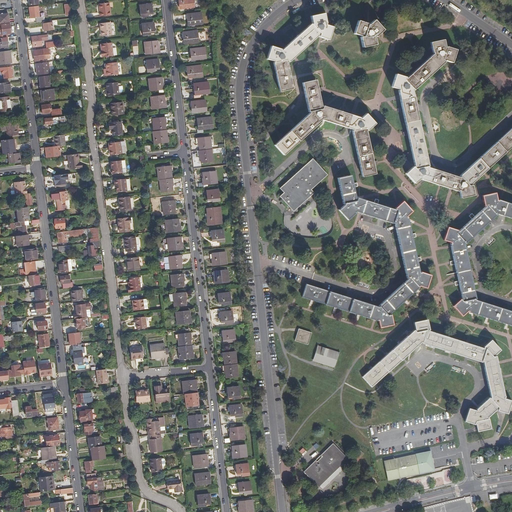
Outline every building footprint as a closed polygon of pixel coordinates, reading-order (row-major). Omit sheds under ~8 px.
[(179,2),(180,6),(180,8),(184,8),(195,6),(193,0),(180,0),(180,1),(179,2)] [(101,16),(111,15),(109,2),(99,4),(101,16)] [(141,17),(149,16),(148,14),(153,14),(152,9),(151,4),(140,5),(141,17)] [(39,6),(30,7),(31,19),(36,18),(37,23),(43,22),(44,22),(44,17),(40,18),(39,6)] [(188,19),(188,23),(188,25),(193,24),(204,23),(202,12),(188,14),(189,18),(188,19)] [(10,22),(9,13),(0,14),(0,23),(1,23),(10,22)] [(324,14),(311,16),(312,23),(311,25),(311,24),(282,50),(281,50),(281,49),(271,46),(268,59),(275,61),(275,62),(274,63),(280,90),(293,88),(291,78),(291,76),(288,62),(289,61),(290,62),(294,57),(318,35),(319,36),(319,37),(321,38),(328,40),(333,27),(326,25),(325,23),(326,23),(324,14)] [(369,24),(359,21),(355,34),(362,37),(362,38),(361,38),(363,48),(376,45),(374,37),(375,36),(376,37),(377,36),(378,35),(384,30),(374,20),(370,25),(369,25),(369,24)] [(44,22),(43,22),(45,31),(54,30),(53,21),(48,22),(48,21),(44,22)] [(102,35),(112,34),(111,21),(101,22),(102,35)] [(1,24),(1,23),(0,23),(0,37),(7,36),(8,36),(7,33),(11,33),(10,23),(1,24)] [(143,36),(151,35),(150,33),(156,32),(155,28),(154,29),(154,23),(142,24),(143,36)] [(249,38),(251,31),(244,27),(241,34),(249,38)] [(183,36),(184,41),(184,43),(188,42),(199,41),(198,30),(184,32),(184,36),(183,36)] [(33,46),(42,45),(42,41),(48,41),(47,35),(32,37),(33,46)] [(8,48),(7,36),(0,37),(0,47),(0,49),(8,48)] [(445,61),(453,63),(458,50),(447,47),(447,48),(446,48),(445,40),(431,43),(433,50),(434,53),(435,53),(435,54),(407,78),(396,75),(392,87),(400,89),(400,91),(399,91),(400,95),(401,99),(403,109),(408,131),(408,133),(412,153),(415,166),(413,167),(411,168),(406,173),(414,183),(420,178),(422,178),(421,179),(453,189),(457,190),(458,189),(459,190),(460,198),(474,195),(472,185),(471,185),(471,184),(511,147),(511,128),(460,175),(460,176),(459,177),(427,167),(427,165),(428,165),(414,95),(413,90),(414,89),(415,90),(445,62),(444,62),(445,61)] [(160,53),(160,51),(159,45),(158,45),(158,41),(145,42),(146,54),(156,53),(160,53)] [(104,56),(114,55),(112,42),(103,43),(104,50),(102,50),(103,56),(104,56)] [(192,58),(192,60),(196,59),(207,58),(206,47),(192,48),(192,53),(191,53),(192,58)] [(50,58),(49,48),(47,48),(43,48),(43,50),(34,51),(35,61),(44,60),(44,59),(50,58)] [(0,63),(12,62),(10,50),(0,51),(0,63)] [(154,70),(160,69),(159,65),(158,65),(158,59),(146,61),(147,72),(154,71),(154,70)] [(49,62),(36,63),(38,75),(50,73),(49,62)] [(107,75),(119,74),(117,62),(106,63),(107,69),(104,69),(105,75),(107,75)] [(193,78),(204,76),(202,65),(188,67),(189,72),(188,72),(188,76),(189,78),(193,78)] [(4,78),(14,77),(12,66),(0,67),(0,70),(4,74),(4,78)] [(49,75),(40,76),(41,87),(50,86),(49,75)] [(160,89),(165,89),(164,87),(164,81),(163,81),(162,77),(150,79),(151,91),(160,89)] [(310,112),(274,145),(284,155),(320,120),(321,119),(352,129),(352,130),(351,131),(362,177),(375,174),(373,164),(369,148),(366,131),(366,130),(367,131),(375,124),(366,114),(361,118),(360,118),(360,117),(353,114),(342,111),(327,106),(322,104),(322,105),(321,105),(315,79),(302,82),(304,91),(305,95),(308,110),(309,110),(310,112)] [(0,92),(11,91),(10,81),(0,82),(0,92)] [(108,95),(119,94),(118,81),(107,83),(108,95)] [(199,94),(209,93),(208,82),(195,83),(196,88),(195,88),(195,93),(195,95),(199,94)] [(54,89),(41,90),(42,101),(55,100),(54,89)] [(152,109),(163,108),(163,106),(167,106),(166,101),(165,100),(164,95),(151,97),(152,109)] [(0,110),(11,109),(9,96),(0,96),(0,110)] [(197,112),(207,111),(206,100),(192,101),(193,106),(192,106),(192,111),(193,112),(197,112)] [(113,115),(124,113),(123,101),(112,102),(113,115)] [(51,112),(52,115),(61,114),(60,109),(51,110),(50,104),(42,105),(43,113),(51,112)] [(203,129),(214,128),(212,116),(199,118),(199,122),(198,122),(198,127),(198,129),(203,129)] [(154,131),(167,130),(165,117),(153,119),(154,131)] [(114,135),(123,134),(121,120),(109,122),(110,128),(113,128),(114,135)] [(21,134),(19,121),(9,122),(10,136),(21,134)] [(169,142),(167,130),(154,131),(153,131),(155,144),(169,142)] [(64,135),(55,136),(56,146),(59,146),(65,145),(64,135)] [(200,150),(212,149),(210,136),(198,138),(199,145),(200,145),(200,150)] [(15,152),(13,139),(2,140),(4,153),(15,152)] [(110,146),(111,153),(125,151),(125,144),(120,145),(120,140),(108,141),(109,146),(110,146)] [(56,146),(46,147),(47,158),(61,156),(59,146),(56,146)] [(213,161),(212,149),(200,150),(199,150),(200,156),(201,156),(202,163),(213,161)] [(19,157),(18,152),(8,154),(9,163),(21,162),(20,157),(19,157)] [(77,154),(67,155),(68,170),(80,168),(80,163),(77,163),(77,160),(78,160),(77,154)] [(312,158),(280,188),(284,192),(281,196),(291,207),(295,211),(315,192),(312,189),(315,186),(328,174),(312,158)] [(113,166),(114,173),(123,172),(122,167),(126,167),(125,159),(111,160),(112,166),(113,166)] [(161,179),(173,178),(171,166),(158,167),(159,179),(161,179)] [(208,184),(218,183),(217,171),(203,173),(204,179),(203,179),(203,183),(204,185),(208,184)] [(70,174),(54,176),(56,187),(66,186),(65,179),(71,178),(70,174)] [(344,205),(339,210),(348,220),(355,213),(355,212),(356,212),(393,223),(394,223),(395,223),(407,277),(408,277),(409,279),(379,306),(380,307),(379,307),(307,284),(303,298),(377,322),(378,321),(379,321),(380,328),(394,325),(391,315),(390,315),(390,314),(404,301),(419,287),(418,287),(419,286),(426,288),(430,275),(421,272),(420,272),(417,260),(412,236),(408,217),(407,217),(406,216),(412,211),(403,201),(395,208),(396,209),(395,209),(357,198),(356,198),(351,175),(337,178),(343,204),(344,204),(344,205)] [(117,183),(117,186),(118,191),(128,190),(126,178),(115,179),(115,184),(117,183)] [(174,185),(173,178),(161,179),(162,192),(174,191),(173,185),(174,185)] [(27,193),(26,180),(14,181),(15,191),(11,191),(11,195),(18,194),(27,193)] [(213,201),(220,200),(219,189),(208,190),(208,195),(208,200),(213,199),(213,201)] [(58,211),(64,210),(63,201),(68,200),(67,191),(59,192),(59,193),(51,194),(52,200),(57,200),(58,211)] [(27,193),(18,194),(19,201),(26,200),(26,205),(32,204),(30,193),(27,193)] [(511,204),(498,201),(498,203),(496,194),(482,197),(484,207),(485,207),(485,208),(474,218),(459,232),(458,232),(457,231),(448,228),(444,241),(451,243),(451,244),(450,244),(451,246),(454,262),(458,282),(462,299),(461,300),(461,299),(453,306),(462,317),(468,312),(469,312),(469,313),(511,327),(511,312),(475,301),(475,300),(476,299),(464,244),(465,244),(466,244),(497,216),(496,215),(498,215),(511,218),(511,204)] [(121,211),(132,210),(130,197),(120,198),(121,211)] [(164,214),(176,213),(175,207),(176,207),(175,201),(163,202),(164,214)] [(207,219),(208,224),(208,225),(212,225),(222,223),(220,206),(207,208),(208,219),(207,219)] [(29,221),(28,207),(25,208),(21,208),(16,209),(18,222),(24,221),(28,221),(29,221)] [(120,232),(130,231),(129,217),(119,219),(120,232)] [(56,228),(65,227),(64,218),(55,219),(56,228)] [(177,232),(181,231),(180,225),(179,225),(178,219),(166,220),(167,232),(177,232)] [(28,221),(24,221),(18,222),(16,222),(16,226),(18,226),(19,234),(27,233),(26,225),(29,225),(28,221)] [(100,241),(98,227),(91,228),(92,242),(93,242),(100,241)] [(81,229),(58,232),(58,234),(60,234),(61,241),(59,242),(59,243),(67,243),(66,234),(69,234),(69,236),(81,235),(81,229)] [(218,242),(226,241),(225,229),(212,231),(213,236),(212,237),(213,241),(218,240),(218,242)] [(29,235),(15,236),(17,246),(30,245),(29,235)] [(126,250),(137,249),(140,249),(139,244),(136,244),(135,236),(124,237),(126,250)] [(179,249),(183,249),(183,247),(182,243),(181,243),(181,237),(168,239),(165,239),(166,251),(169,250),(179,249)] [(100,245),(100,241),(93,242),(93,246),(89,246),(89,251),(84,251),(85,257),(98,255),(98,250),(96,250),(96,245),(100,245)] [(26,261),(37,259),(36,249),(25,250),(26,261)] [(217,263),(217,265),(228,264),(226,252),(213,254),(213,260),(212,260),(213,264),(217,263)] [(171,269),(183,268),(182,262),(183,262),(182,255),(170,256),(171,269)] [(128,271),(140,269),(138,256),(127,258),(128,271)] [(66,260),(59,261),(59,262),(59,263),(60,273),(68,272),(68,268),(71,268),(70,261),(67,262),(66,260)] [(36,273),(35,261),(25,262),(25,270),(20,270),(21,275),(36,273)] [(220,283),(230,282),(228,271),(215,272),(216,278),(215,278),(215,282),(215,284),(220,283)] [(40,284),(38,274),(25,276),(26,286),(40,284)] [(185,280),(184,274),(172,276),(173,287),(185,286),(184,280),(185,280)] [(62,284),(63,289),(73,288),(73,282),(70,282),(69,276),(61,277),(61,284),(62,284)] [(130,288),(130,291),(141,290),(139,277),(130,278),(131,288),(130,288)] [(37,301),(45,300),(44,288),(35,289),(36,292),(31,293),(31,295),(34,295),(34,297),(36,297),(37,301)] [(73,295),(74,302),(83,301),(81,290),(71,291),(72,296),(73,295)] [(225,303),(232,302),(231,290),(219,292),(220,298),(219,298),(220,302),(225,301),(225,303)] [(175,306),(187,305),(186,299),(187,299),(186,292),(174,294),(175,306)] [(135,310),(148,308),(146,298),(134,300),(135,310)] [(32,314),(46,312),(45,302),(36,303),(36,308),(32,309),(32,314)] [(74,315),(74,319),(76,319),(83,318),(87,318),(86,310),(90,309),(89,304),(83,305),(83,303),(76,304),(76,306),(75,306),(76,315),(74,315)] [(178,324),(188,323),(188,321),(192,321),(191,317),(190,317),(190,311),(177,312),(178,324)] [(233,311),(222,312),(222,318),(222,322),(227,321),(227,323),(235,322),(233,311)] [(136,322),(137,328),(147,327),(146,316),(136,317),(136,322)] [(83,318),(76,319),(77,329),(85,328),(83,318)] [(414,330),(363,377),(372,386),(402,359),(421,342),(422,342),(422,343),(482,363),(483,362),(484,362),(491,398),(490,398),(477,409),(477,410),(476,411),(469,409),(465,422),(475,425),(475,424),(476,424),(478,432),(491,429),(489,419),(488,419),(488,418),(497,410),(498,410),(498,411),(505,413),(508,414),(511,401),(504,399),(504,398),(505,397),(501,379),(501,376),(498,364),(497,361),(496,356),(495,357),(495,356),(501,351),(492,341),(484,348),(485,348),(484,349),(449,337),(429,331),(429,329),(430,329),(428,319),(414,322),(415,329),(414,330)] [(13,332),(23,331),(22,321),(12,322),(13,332)] [(38,330),(48,329),(46,321),(37,322),(38,330)] [(230,342),(237,341),(236,329),(224,331),(225,336),(224,336),(224,340),(229,340),(230,342)] [(309,344),(312,333),(299,329),(296,340),(309,344)] [(79,332),(69,333),(70,345),(73,345),(80,344),(79,332)] [(181,346),(191,345),(191,339),(191,332),(180,334),(181,346)] [(40,348),(50,346),(49,334),(39,335),(40,348)] [(166,360),(170,359),(169,347),(165,348),(165,342),(158,343),(158,346),(151,347),(152,358),(165,357),(166,360)] [(80,344),(73,345),(75,363),(77,363),(78,365),(83,364),(83,353),(85,353),(84,343),(80,344)] [(314,361),(336,367),(341,350),(318,344),(314,361)] [(132,359),(144,357),(142,345),(130,347),(132,359)] [(193,357),(192,345),(191,345),(181,346),(180,346),(181,359),(193,357)] [(225,365),(237,364),(235,352),(223,354),(224,361),(225,361),(225,365)] [(25,374),(25,375),(31,374),(30,373),(36,372),(35,361),(23,362),(24,365),(25,374)] [(239,377),(237,364),(225,365),(225,372),(226,372),(227,378),(239,377)] [(21,375),(25,374),(24,365),(20,366),(20,365),(12,366),(12,370),(9,371),(10,378),(21,376),(21,375)] [(39,366),(40,375),(52,374),(51,365),(39,366)] [(105,369),(96,370),(97,384),(107,383),(107,377),(106,377),(106,374),(105,369)] [(0,380),(9,380),(8,371),(0,372),(0,380)] [(185,394),(197,393),(196,379),(182,380),(184,394),(185,394)] [(159,398),(160,402),(170,401),(168,389),(161,389),(161,386),(155,387),(156,398),(157,398),(159,398)] [(233,399),(241,398),(239,386),(228,388),(228,394),(227,394),(228,398),(233,397),(233,399)] [(111,393),(115,392),(115,397),(117,397),(119,397),(118,387),(111,388),(111,393)] [(138,402),(150,401),(148,390),(136,392),(138,402)] [(84,403),(93,402),(92,398),(91,393),(77,395),(78,402),(84,402),(84,403)] [(198,400),(197,393),(185,394),(186,406),(198,405),(197,400),(198,400)] [(46,413),(52,412),(51,408),(55,407),(54,394),(44,395),(46,413)] [(0,406),(11,406),(10,398),(4,399),(4,400),(0,400),(0,406)] [(236,417),(243,416),(241,404),(230,406),(231,411),(230,412),(230,416),(235,415),(236,417)] [(27,417),(38,415),(37,410),(32,411),(31,406),(26,407),(27,417)] [(86,421),(86,423),(93,422),(92,411),(85,411),(80,412),(81,422),(86,421)] [(204,424),(204,420),(202,414),(188,416),(190,427),(200,426),(204,426),(204,424)] [(147,419),(149,436),(151,436),(161,435),(166,434),(164,417),(159,418),(159,421),(156,421),(155,418),(147,419)] [(49,431),(59,430),(58,418),(48,419),(49,431)] [(84,424),(85,435),(92,435),(91,430),(94,430),(93,423),(84,424)] [(234,438),(245,437),(244,425),(230,427),(230,433),(229,433),(230,437),(230,439),(234,438)] [(0,440),(13,439),(12,430),(9,430),(9,427),(2,428),(2,431),(0,431),(0,440)] [(200,443),(204,443),(203,433),(191,434),(192,446),(200,445),(200,443)] [(51,446),(60,445),(59,435),(50,436),(47,437),(48,445),(51,445),(51,446)] [(163,452),(161,435),(151,436),(151,440),(150,440),(151,453),(163,452)] [(88,439),(89,448),(91,448),(101,446),(100,437),(88,439)] [(316,461),(304,472),(319,487),(344,463),(349,459),(335,444),(322,455),(323,456),(317,462),(316,461)] [(237,459),(248,457),(246,445),(232,447),(233,453),(232,453),(232,457),(233,459),(237,459)] [(57,458),(55,446),(42,448),(43,460),(48,459),(57,458)] [(91,448),(92,461),(106,459),(104,446),(101,446),(91,448)] [(431,451),(384,461),(388,481),(400,478),(435,471),(435,469),(431,451)] [(209,466),(209,464),(208,460),(207,460),(206,455),(193,456),(195,468),(205,467),(209,466)] [(41,464),(47,463),(48,468),(52,467),(53,471),(61,470),(59,461),(52,462),(49,463),(48,459),(43,460),(41,460),(41,464)] [(152,472),(162,471),(161,467),(164,466),(165,465),(165,460),(163,459),(161,459),(150,460),(152,472)] [(92,461),(85,462),(86,473),(91,472),(91,470),(91,466),(92,466),(93,466),(92,461)] [(242,477),(250,476),(248,464),(237,465),(237,470),(237,475),(242,474),(242,477)] [(210,481),(209,472),(194,474),(195,485),(207,484),(210,483),(210,481)] [(96,474),(87,475),(88,484),(91,484),(92,489),(94,489),(94,491),(103,489),(102,481),(96,482),(96,474)] [(42,492),(54,491),(53,484),(54,483),(53,476),(40,477),(42,492)] [(175,492),(182,491),(180,480),(168,481),(169,488),(175,488),(175,492)] [(244,494),(252,493),(250,482),(239,483),(240,489),(239,489),(239,493),(244,492),(244,494)] [(40,492),(23,494),(24,507),(41,505),(41,502),(29,503),(29,497),(40,496),(40,492)] [(90,505),(98,504),(97,494),(89,495),(90,505)] [(206,505),(211,504),(210,494),(197,495),(199,507),(206,507),(206,505)] [(253,511),(252,501),(239,502),(240,508),(239,508),(239,511),(253,511)] [(67,511),(67,502),(52,503),(53,511),(67,511)]
